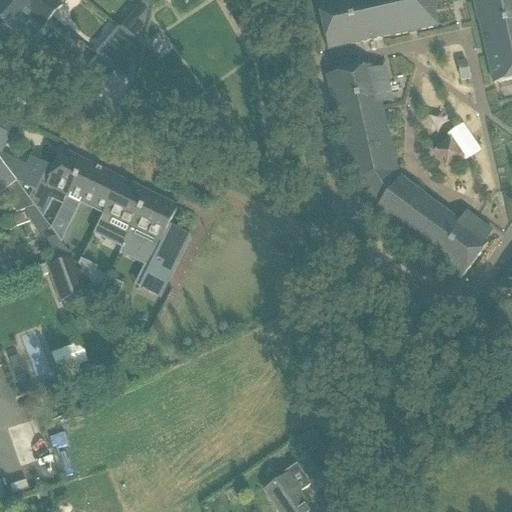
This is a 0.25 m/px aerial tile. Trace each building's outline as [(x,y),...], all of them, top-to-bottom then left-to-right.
[(0,0),(0,22),(16,35),(30,19),(42,29),(43,30),(52,19),(29,0),(0,0)] [(29,0),(52,19),(62,7),(60,6),(52,0),(29,0)] [(145,0),(144,0),(120,29),(141,47),(150,6),(145,0)] [(437,27),(431,0),(342,0),(317,6),(327,50),(391,36),(391,37),(437,27)] [(511,0),(472,0),(477,21),(479,21),(494,85),(511,80),(511,0)] [(249,20),(237,27),(243,38),(256,30),(249,20)] [(117,27),(102,45),(136,73),(141,47),(120,29),(117,27)] [(465,61),(456,63),(460,81),(469,79),(465,61)] [(397,173),(387,131),(386,131),(371,67),(327,77),(341,142),(340,142),(349,183),(353,182),(374,214),(371,218),(393,234),(394,233),(460,281),(487,245),(421,196),(422,195),(400,178),(398,181),(393,174),(397,173)] [(81,75),(73,84),(92,100),(99,91),(81,75)] [(0,155),(10,136),(0,131),(0,155)] [(432,153),(448,170),(467,153),(452,135),(432,153)] [(68,194),(84,162),(62,152),(53,171),(30,159),(26,168),(0,155),(0,163),(14,183),(15,183),(41,217),(50,197),(64,204),(69,194),(68,194)] [(106,208),(120,180),(84,162),(68,194),(69,194),(98,209),(100,205),(106,208)] [(0,193),(14,183),(0,163),(0,193)] [(125,243),(149,194),(120,180),(106,208),(93,234),(103,239),(106,234),(125,243)] [(156,251),(169,226),(177,208),(149,194),(125,243),(139,250),(138,253),(152,260),(150,264),(171,274),(178,262),(156,251)] [(64,237),(70,226),(56,219),(50,230),(64,237)] [(178,262),(190,236),(169,226),(156,251),(178,262)] [(68,259),(43,269),(57,305),(84,294),(77,275),(75,275),(74,275),(70,265),(68,259)] [(81,272),(89,283),(96,268),(86,263),(81,272)] [(165,287),(171,274),(150,264),(144,276),(165,287)] [(511,269),(497,289),(511,300),(511,269)] [(112,307),(123,286),(107,278),(101,291),(112,307)] [(82,340),(51,352),(59,372),(89,360),(82,340)] [(120,430),(102,438),(114,462),(160,441),(152,424),(164,418),(153,392),(111,411),(120,430)] [(304,458),(298,463),(313,486),(330,475),(316,454),(324,449),(313,433),(295,445),(304,458)] [(207,483),(194,454),(170,465),(165,452),(128,469),(134,482),(123,487),(131,507),(155,496),(161,511),(168,511),(183,505),(179,496),(207,483)] [(264,492),(274,506),(278,511),(312,511),(300,493),(308,487),(295,467),(284,475),(285,477),(264,492)]
